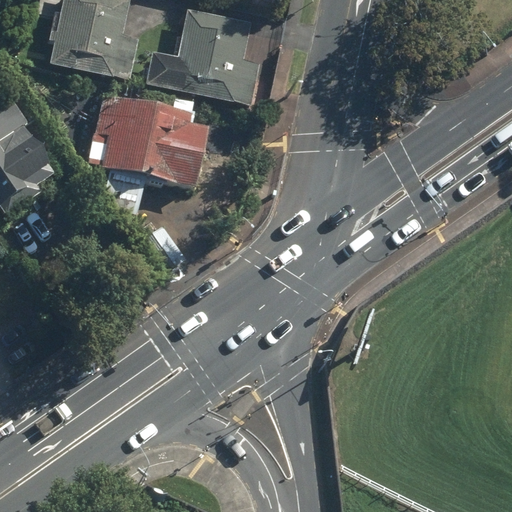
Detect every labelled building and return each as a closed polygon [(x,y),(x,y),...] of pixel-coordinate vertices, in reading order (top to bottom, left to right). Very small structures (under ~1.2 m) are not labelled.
[(48,48),(43,70),(122,87),(132,41),(120,39),(127,3),(124,3),(124,0),(62,0),(54,37),(44,35),(41,46),(48,48)] [(145,62),(139,93),(245,113),(244,118),(264,121),(273,75),(237,68),(244,29),(180,18),(171,67),(145,62)] [(0,98),(0,213),(30,194),(24,184),(44,171),(20,135),(24,133),(1,98),(0,98)] [(100,200),(118,215),(133,219),(141,185),(188,196),(201,137),(186,134),(188,127),(100,106),(85,171),(106,176),(100,200)] [(165,218),(138,238),(168,276),(183,264),(172,250),(183,241),(165,218)] [(0,319),(23,303),(0,270),(0,319)]
